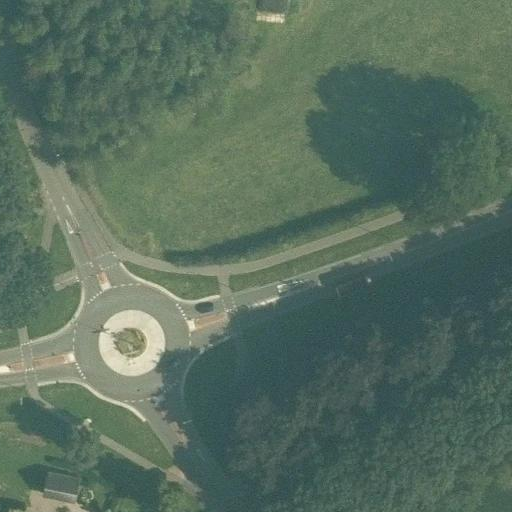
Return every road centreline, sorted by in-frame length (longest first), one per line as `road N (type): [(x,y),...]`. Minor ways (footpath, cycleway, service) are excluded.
road 1 (secondary): [(178,330),(511,210)]
road 2 (tertiary): [(110,303),(19,102),(0,30)]
road 3 (unclassified): [(285,511),(511,352)]
road 4 (unclassified): [(231,511),(155,388)]
